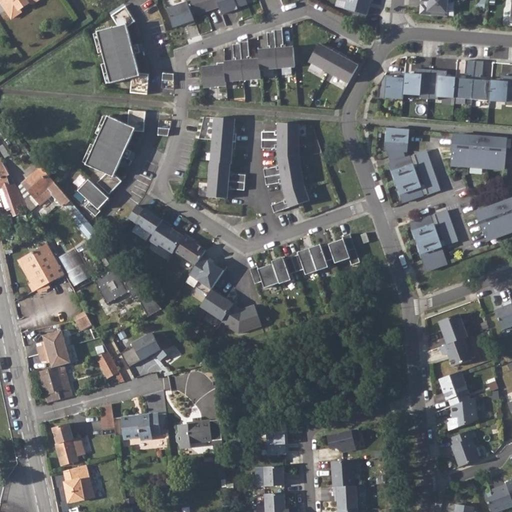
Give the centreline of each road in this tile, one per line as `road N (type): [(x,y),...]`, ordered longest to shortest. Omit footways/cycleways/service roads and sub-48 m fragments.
road 1 (residential): [(276,18),(181,54),(179,135),(163,177),(168,197),(245,246),(375,202)]
road 2 (residential): [(0,308),(45,511)]
road 3 (residential): [(416,403),(313,428),(306,451),(310,511)]
road 4 (residential): [(382,52),(349,117),(375,202)]
